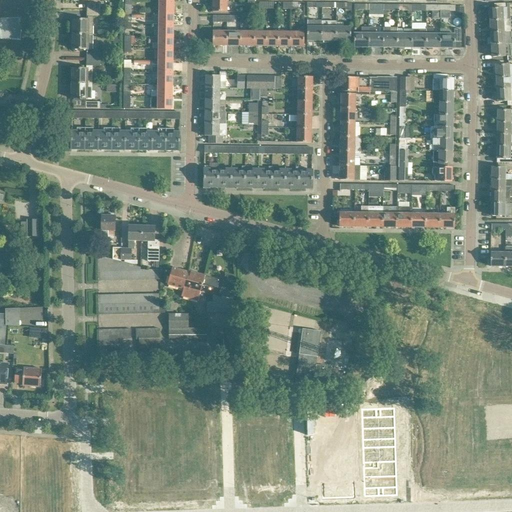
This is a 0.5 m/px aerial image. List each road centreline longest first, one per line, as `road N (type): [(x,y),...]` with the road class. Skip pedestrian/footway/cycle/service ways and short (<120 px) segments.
road 1 (residential): [(66,413),(66,177)]
road 2 (residential): [(468,286),(472,64)]
road 3 (unclassified): [(381,263),(372,292),(353,300),(271,279),(261,228)]
road 4 (residential): [(322,247),(327,64)]
road 5 (unclassified): [(23,164),(49,54),(51,0)]
road 6 (residential): [(327,64),(472,64)]
road 7 (residential): [(189,209),(191,65)]
road 8 (residential): [(191,65),(327,64)]
road 9 (unclassified): [(189,209),(66,177)]
road 10 (residential): [(227,387),(229,511)]
